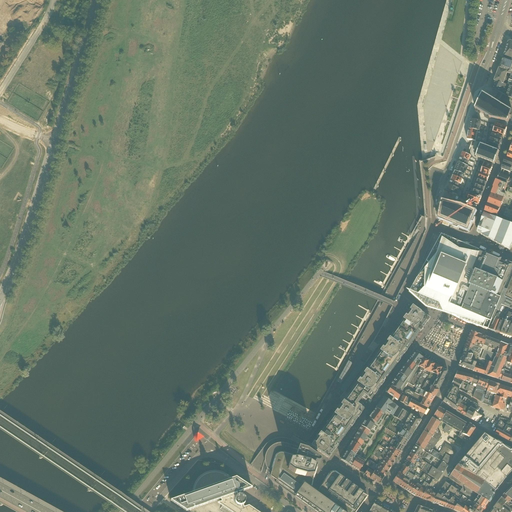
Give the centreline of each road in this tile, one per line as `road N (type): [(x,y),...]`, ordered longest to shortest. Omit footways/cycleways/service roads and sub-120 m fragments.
road 1 (residential): [(498,27),(433,220)]
road 2 (tertiary): [(0,300),(55,141)]
road 3 (tertiary): [(55,141),(98,0)]
road 4 (unclassified): [(148,511),(205,454),(248,477)]
road 5 (residential): [(511,125),(469,240)]
